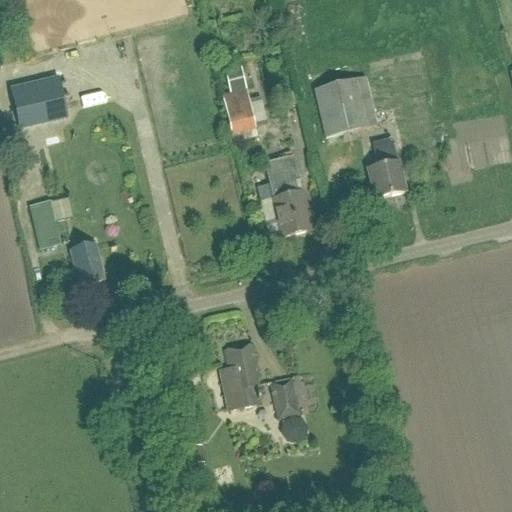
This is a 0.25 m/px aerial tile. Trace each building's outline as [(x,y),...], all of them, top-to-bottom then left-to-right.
[(230,98),(224,99),(234,138),(258,132),(243,71),(224,75),(230,98)] [(313,93),(325,143),(377,129),(365,80),(313,93)] [(9,95),(17,127),(67,115),(59,83),(9,95)] [(396,165),(390,142),(371,147),(377,170),(367,172),(375,203),(404,196),(397,165),(396,165)] [(277,222),(282,241),(311,234),(302,196),(297,197),(294,184),(299,183),(293,160),(263,167),(272,204),(261,207),(265,225),(277,222)] [(28,209),(38,253),(60,247),(50,204),(28,209)] [(78,290),(103,284),(95,248),(70,254),(78,290)] [(259,389),(251,348),(223,354),(227,373),(219,375),(227,414),(259,408),(258,402),(261,402),(260,397),(264,396),(262,388),(259,389)] [(169,383),(181,389),(196,361),(183,355),(169,383)] [(279,422),(301,417),(294,382),(271,387),(279,422)] [(284,428),(283,436),(287,443),(295,444),(302,440),(304,432),(299,425),(291,423),(284,428)]
